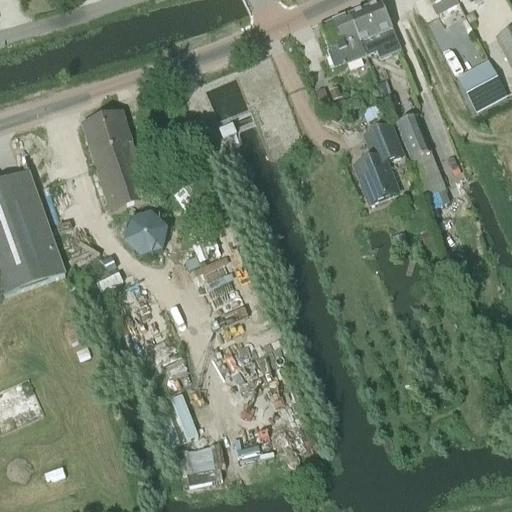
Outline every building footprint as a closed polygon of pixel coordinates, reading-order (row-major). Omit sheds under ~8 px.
[(448,0),(423,0),(429,11),(431,10),(436,20),(444,16),(438,5),(441,4),(448,0)] [(348,18),(365,59),(374,55),(377,63),(399,54),(378,5),(348,18)] [(471,16),(465,19),(468,27),(475,23),(471,16)] [(365,59),(348,18),(318,30),(328,54),(325,56),(333,73),(365,59)] [(511,31),(495,40),(511,71),(511,31)] [(503,93),(491,71),(467,84),(479,106),(503,93)] [(385,84),(378,87),(383,101),(391,98),(385,84)] [(320,111),(329,108),(323,91),(314,94),(320,111)] [(341,101),(337,92),(329,95),(333,105),(341,101)] [(349,105),(353,114),(361,111),(358,102),(349,105)] [(382,107),(364,114),(367,124),(386,117),(382,107)] [(120,116),(80,129),(109,218),(150,205),(140,175),(144,174),(143,169),(163,162),(157,145),(133,153),(120,116)] [(396,126),(410,161),(428,154),(414,119),(396,126)] [(364,139),(373,162),(353,170),(368,208),(396,197),(384,166),(400,159),(388,129),(364,139)] [(63,279),(27,177),(0,186),(0,297),(1,301),(63,279)] [(236,302),(203,223),(180,233),(195,268),(202,265),(220,308),(236,302)] [(429,232),(419,236),(424,251),(435,248),(429,232)] [(450,270),(455,283),(465,279),(460,266),(450,270)] [(76,325),(65,330),(75,356),(86,352),(76,325)] [(86,352),(75,356),(78,366),(90,361),(86,352)]
